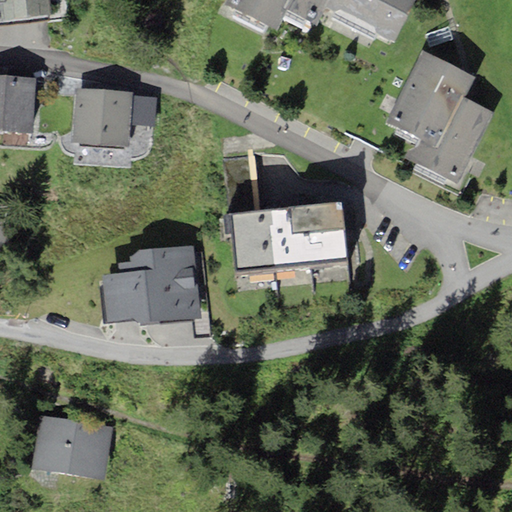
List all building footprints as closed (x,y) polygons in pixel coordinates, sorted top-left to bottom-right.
[(0,0),(2,19),(51,14),(49,0),(0,0)] [(226,0),(225,2),(273,27),(277,29),(288,8),(317,23),(325,7),(328,0),(226,0)] [(328,0),(325,7),(394,42),(415,0),(328,0)] [(494,112),(461,96),(472,74),(422,49),(386,122),(416,137),(406,157),(459,183),(494,112)] [(0,130),(33,133),(37,78),(0,75),(0,130)] [(72,141),(129,145),(133,91),(76,88),(72,141)] [(235,273),(348,260),(341,199),(228,212),(235,273)] [(0,203),(0,250),(10,251),(10,203),(0,203)] [(189,267),(187,246),(139,249),(129,255),(130,260),(118,262),(119,273),(102,274),(107,325),(139,320),(140,324),(199,317),(195,266),(189,267)] [(31,469),(67,474),(75,418),(39,413),(31,469)] [(67,474),(105,480),(113,424),(75,418),(67,474)]
